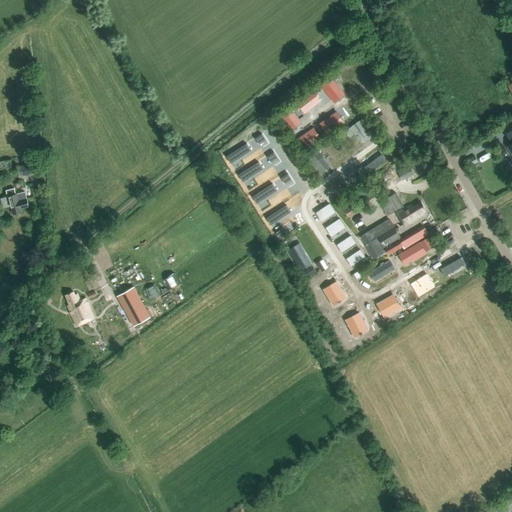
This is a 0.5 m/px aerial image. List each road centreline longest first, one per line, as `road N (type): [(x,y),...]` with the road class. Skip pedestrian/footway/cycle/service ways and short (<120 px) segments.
road 1 (track): [(0,314),(367,9)]
road 2 (unclassified): [(511,266),(361,0)]
